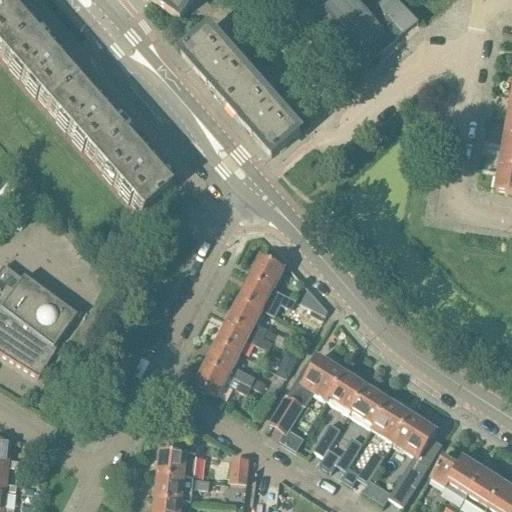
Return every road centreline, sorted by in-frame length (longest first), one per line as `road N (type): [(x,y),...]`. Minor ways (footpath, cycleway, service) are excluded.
road 1 (tertiary): [(511,420),(370,317),(257,192)]
road 2 (residential): [(345,511),(148,390)]
road 3 (residential): [(148,390),(228,222),(257,192)]
road 4 (residential): [(511,219),(445,207),(474,49)]
road 5 (tertiary): [(257,192),(108,25)]
road 6 (residential): [(330,147),(436,57),(474,49)]
road 7 (residential): [(104,474),(0,413)]
